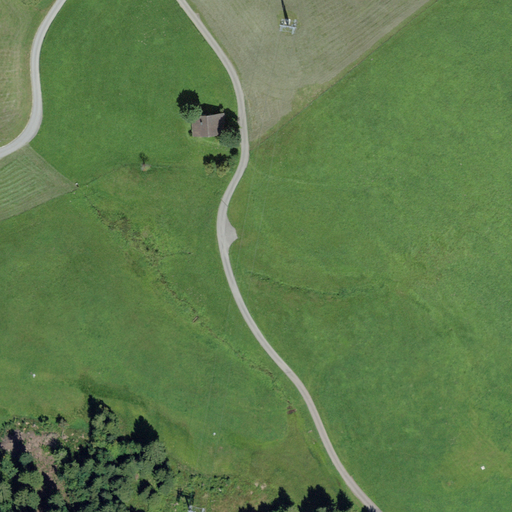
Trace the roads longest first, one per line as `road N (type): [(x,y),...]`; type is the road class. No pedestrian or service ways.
road 1 (track): [(376,511),(338,466),(295,378),(241,306),(221,225),(244,163),(238,88),(179,0)]
road 2 (unclassified): [(0,154),(26,137),(35,119),(34,58),(62,0)]
